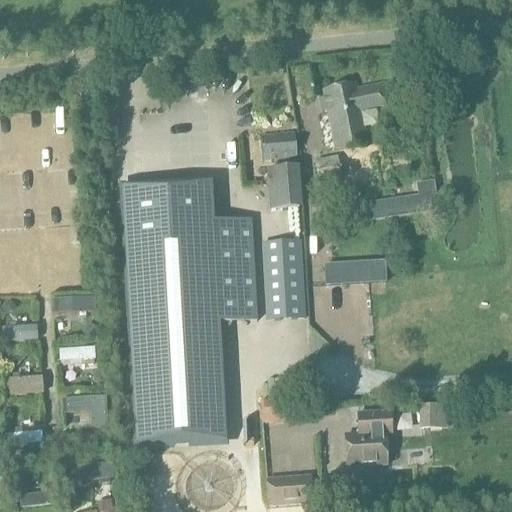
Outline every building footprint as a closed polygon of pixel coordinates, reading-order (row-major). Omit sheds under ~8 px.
[(317,74),(300,78),(304,103),(321,100),(317,74)] [(357,90),(356,86),(323,93),(333,151),(366,146),(359,113),(382,107),(377,87),(357,90)] [(261,160),(294,158),(292,136),(259,137),(261,160)] [(344,184),(338,162),(314,167),(318,189),(344,184)] [(268,211),(297,209),(294,167),(265,170),(268,211)] [(213,225),(211,186),(122,191),(136,449),(225,444),(219,326),(257,324),(251,222),(213,225)] [(267,322),(303,320),(299,245),(262,247),(267,322)] [(384,264),(323,268),(325,289),(385,285),(384,264)] [(82,279),(42,284),(49,338),(88,333),(82,279)] [(23,286),(0,289),(0,343),(29,340),(23,286)] [(90,325),(84,336),(92,340),(98,329),(90,325)] [(88,333),(49,338),(53,375),(54,391),(94,387),(93,371),(88,333)] [(29,340),(0,343),(0,397),(35,394),(33,377),(29,340)] [(344,375),(361,374),(360,348),(343,349),(344,375)] [(104,370),(96,371),(97,384),(105,383),(104,370)] [(303,380),(303,370),(268,371),(268,381),(303,380)] [(94,387),(54,391),(60,449),(100,444),(94,387)] [(35,394),(0,397),(0,451),(1,456),(40,451),(35,394)] [(443,431),(444,407),(419,407),(419,431),(443,431)] [(378,436),(377,431),(385,431),(383,415),(347,416),(348,433),(358,433),(358,436),(345,437),(347,470),(386,467),(384,435),(378,436)] [(5,468),(9,511),(40,511),(56,510),(50,462),(5,468)] [(154,464),(136,465),(137,477),(155,476),(154,464)] [(9,511),(5,468),(0,468),(0,511),(9,511)] [(110,468),(67,471),(69,485),(111,481),(110,468)] [(267,483),(269,509),(312,505),(310,479),(267,483)] [(112,511),(111,501),(99,503),(100,511),(112,511)]
